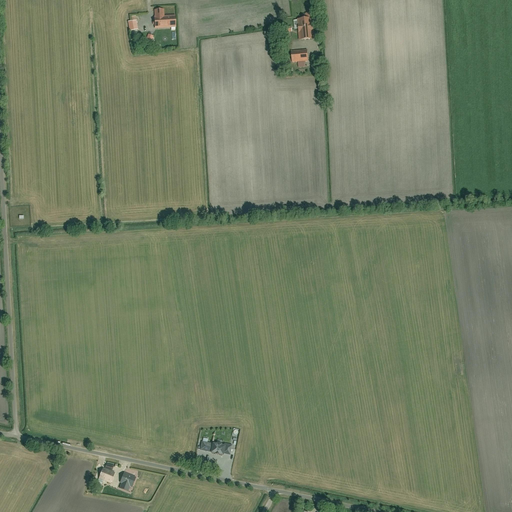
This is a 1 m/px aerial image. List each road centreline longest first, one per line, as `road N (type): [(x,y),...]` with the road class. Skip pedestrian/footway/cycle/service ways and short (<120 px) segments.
road 1 (residential): [(16,436),(0,130)]
road 2 (residential): [(16,436),(276,490)]
